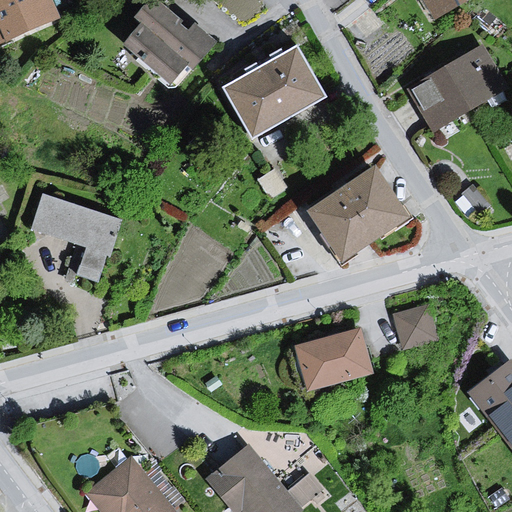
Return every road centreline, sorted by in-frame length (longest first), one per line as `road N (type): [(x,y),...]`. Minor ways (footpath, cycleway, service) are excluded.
road 1 (residential): [(0,385),(472,254)]
road 2 (residential): [(472,254),(408,167),(308,0)]
